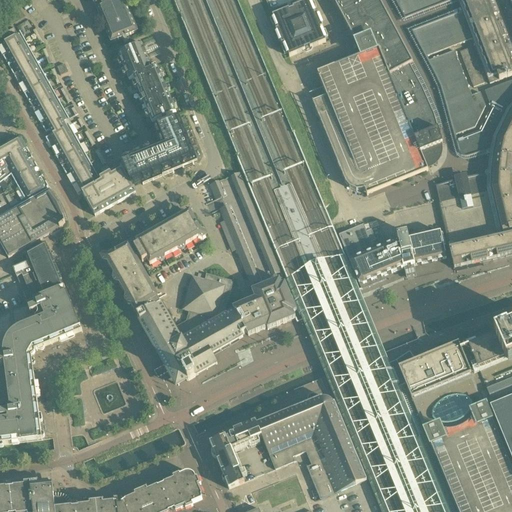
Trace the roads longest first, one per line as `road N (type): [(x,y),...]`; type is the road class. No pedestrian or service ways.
road 1 (residential): [(57,365),(101,348),(70,252),(213,167),(149,0)]
road 2 (residential): [(199,457),(117,489),(69,493),(57,365)]
road 3 (residential): [(433,181),(370,206),(347,204),(286,78)]
road 4 (unknown): [(505,511),(479,448),(466,442),(442,456),(462,511)]
road 5 (residential): [(286,78),(347,54),(324,0)]
